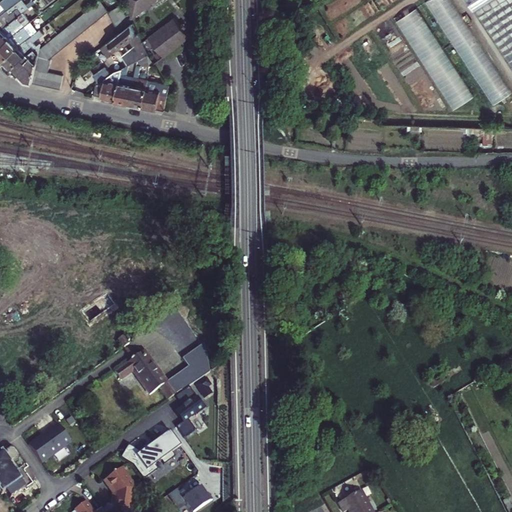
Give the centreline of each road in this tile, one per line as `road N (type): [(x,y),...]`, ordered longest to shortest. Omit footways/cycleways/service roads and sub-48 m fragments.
road 1 (primary): [(253,511),(241,0)]
road 2 (residential): [(511,160),(316,156),(9,93)]
road 3 (residential): [(139,346),(16,439),(54,494),(29,511)]
